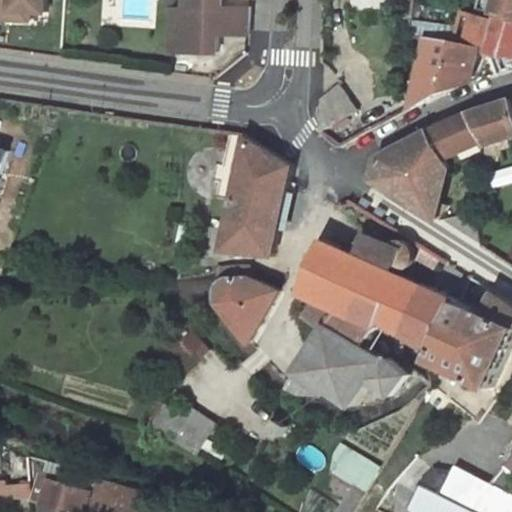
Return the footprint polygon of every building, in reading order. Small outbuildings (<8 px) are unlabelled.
[(0,0),(0,20),(13,21),(14,12),(31,13),(48,14),(48,0),(0,0)] [(188,0),(188,6),(174,6),(171,52),(210,54),(211,38),(248,39),(250,9),(216,10),(216,0),(188,0)] [(484,0),(481,14),(495,17),(496,15),(496,10),(498,0),(484,0)] [(511,0),(498,0),(496,10),(511,14),(511,0)] [(481,14),(463,10),(459,28),(458,33),(470,37),(472,29),(492,34),(487,53),(506,55),(511,56),(511,19),(496,15),(495,17),(481,14)] [(511,14),(496,10),(496,15),(511,19),(511,14)] [(31,13),(14,12),(13,21),(30,22),(31,13)] [(426,23),(414,21),(413,34),(425,36),(426,23)] [(459,28),(426,23),(425,36),(430,36),(456,40),(458,33),(459,28)] [(470,37),(458,33),(456,40),(482,47),(484,40),(470,37)] [(456,40),(430,36),(414,107),(446,90),(456,40)] [(482,47),(456,40),(446,90),(475,82),(480,57),(482,47)] [(486,59),(480,57),(475,82),(482,78),(486,59)] [(361,110),(342,83),(324,99),(324,131),(361,110)] [(511,99),(472,113),(432,129),(404,145),(421,177),(454,167),(449,158),(487,141),(489,144),(510,138),(511,137),(511,99)] [(375,129),(361,110),(324,131),(344,146),(375,129)] [(296,165),(251,137),(226,249),(277,254),(283,226),(256,220),(262,198),(263,199),(268,179),(290,193),(296,165)] [(511,154),(511,144),(511,143),(510,138),(489,144),(491,152),(489,152),(492,160),(511,154)] [(384,156),(378,179),(430,213),(437,200),(445,203),(454,167),(421,177),(404,145),(384,156)] [(0,181),(10,152),(0,148),(0,181)] [(290,193),(268,179),(263,199),(262,198),(256,220),(283,226),(290,193)] [(441,219),(449,204),(445,203),(437,200),(430,213),(441,219)] [(372,235),(363,255),(379,262),(388,243),(372,235)] [(363,255),(327,239),(318,262),(304,291),(321,298),(310,316),(330,330),(293,386),(309,393),(330,394),(339,391),(359,406),(377,379),(396,395),(413,374),(393,357),(392,359),(369,345),(382,326),(386,318),(397,325),(439,352),(463,300),(379,262),(363,255)] [(255,277),(231,278),(223,282),(220,293),(222,302),(254,344),(283,290),(255,277)] [(488,312),(463,300),(439,352),(494,387),(511,349),(511,299),(482,281),(476,292),(493,303),(488,312)] [(386,318),(382,326),(392,332),(397,325),(386,318)] [(214,349),(195,329),(185,339),(204,359),(214,349)] [(165,401),(151,428),(201,455),(220,420),(194,406),(189,414),(165,401)] [(280,420),(276,417),(270,426),(274,429),(273,429),(284,437),(291,426),(281,419),(280,420)] [(372,492),(387,465),(345,443),(330,470),(372,492)] [(422,483),(410,507),(419,511),(511,511),(511,443),(509,447),(511,449),(511,460),(494,483),(497,484),(483,511),(481,511),(445,494),(456,472),(438,467),(422,483)] [(494,483),(459,465),(456,472),(445,494),(481,511),(483,511),(497,484),(494,483)] [(63,471),(49,466),(46,476),(61,480),(63,471)] [(94,479),(63,471),(61,480),(46,476),(40,498),(48,500),(44,511),(66,511),(68,506),(88,511),(140,511),(145,494),(112,485),(110,493),(91,488),(94,479)] [(110,493),(112,485),(94,479),(91,488),(110,493)] [(4,481),(0,481),(0,498),(34,495),(33,483),(5,485),(4,481)] [(356,511),(369,493),(356,485),(342,507),(339,511),(356,511)]
